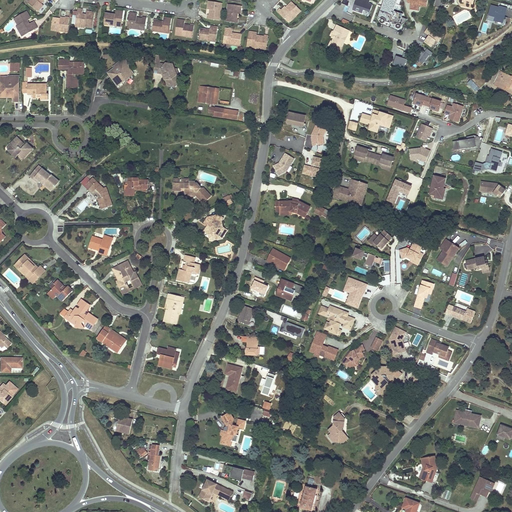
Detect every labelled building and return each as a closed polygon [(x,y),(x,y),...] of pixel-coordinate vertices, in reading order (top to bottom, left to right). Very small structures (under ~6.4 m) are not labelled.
[(30,0),(28,2),(38,11),(44,5),(42,3),(40,2),(41,0),(30,0)] [(370,0),(354,0),(352,9),(362,13),(363,10),(370,12),(372,5),(369,4),(370,0)] [(385,23),(386,22),(396,26),(396,27),(396,28),(397,29),(399,29),(400,29),(401,29),(401,28),(401,27),(401,25),(401,24),(400,24),(403,14),(394,11),(397,0),(384,0),(377,19),(380,20),(380,22),(380,23),(381,24),(382,24),(383,24),(384,24),(385,23)] [(427,0),(407,0),(407,3),(410,3),(409,10),(418,11),(419,6),(427,7),(427,0)] [(220,20),(222,3),(209,1),(208,9),(210,10),(212,10),(211,15),(210,15),(208,15),(208,19),(220,20)] [(301,11),(292,2),(288,6),(289,7),(288,8),(287,7),(286,6),(282,10),(280,9),(278,12),(288,22),(294,15),(295,17),(301,11)] [(238,14),(240,14),(241,6),(228,4),(226,21),(238,23),(238,19),(237,19),(235,19),(236,13),(238,14)] [(501,8),(491,6),(487,20),(494,22),(495,20),(501,22),(503,16),(504,17),(507,9),(501,7),(501,8)] [(85,26),(92,27),(95,13),(87,11),(86,15),(86,17),(82,17),(82,14),(83,10),(78,9),(75,24),(80,25),(79,27),(85,28),(85,26)] [(22,37),(38,28),(34,21),(29,24),(28,24),(26,21),(27,20),(31,19),(26,11),(14,18),(18,25),(16,26),(22,37)] [(121,27),(123,12),(116,11),(115,15),(115,17),(113,16),(112,15),(109,14),(110,13),(106,12),(104,21),(108,22),(110,25),(121,27)] [(142,19),(139,18),(138,20),(136,20),(137,18),(137,14),(129,13),(127,28),(138,29),(142,27),(145,27),(146,18),(143,17),(142,19)] [(68,31),(69,18),(65,17),(65,18),(60,17),(60,19),(60,20),(58,20),(58,19),(53,18),(51,30),(59,31),(60,30),(68,31)] [(172,19),(164,18),(163,22),(163,23),(161,23),(162,22),(158,21),(158,20),(154,20),(152,31),(169,33),(172,19)] [(186,27),(184,27),(184,25),(185,21),(177,20),(175,34),(186,36),(189,34),(193,34),(194,25),(190,25),(190,26),(187,25),(186,27)] [(211,26),(210,30),(210,32),(208,31),(208,30),(201,29),(199,39),(210,41),(213,39),(216,39),(218,27),(211,26)] [(349,31),(336,26),(333,32),(332,33),(331,35),(331,36),(332,37),(334,37),(333,39),(332,43),(330,42),(329,47),(339,51),(343,43),(341,42),(343,37),(346,38),(349,31)] [(429,36),(424,42),(430,47),(435,41),(438,43),(440,40),(431,33),(433,30),(429,26),(424,32),(429,36)] [(232,33),(233,29),(226,28),(224,40),(227,41),(229,44),(240,45),(242,35),(234,33),(234,35),(232,35),(232,33)] [(257,33),(249,32),(247,46),(260,48),(263,46),(267,47),(268,36),(264,35),(264,37),(261,36),(259,38),(256,38),(257,36),(257,33)] [(425,52),(422,50),(415,61),(418,63),(419,62),(423,64),(429,56),(430,57),(433,53),(427,49),(425,52)] [(398,67),(402,69),(405,62),(408,64),(412,55),(404,52),(401,58),(396,56),(394,59),(392,64),(398,66),(398,67)] [(124,58),(113,67),(114,68),(121,63),(124,64),(126,66),(129,68),(129,64),(124,58)] [(78,81),(76,78),(74,78),(74,74),(80,74),(84,70),(84,66),(80,66),(80,63),(73,63),(73,64),(70,64),(70,61),(60,60),(60,69),(64,69),(64,67),(69,67),(69,69),(69,72),(69,76),(68,76),(68,88),(78,88),(78,81)] [(114,68),(107,74),(116,85),(121,81),(123,81),(126,78),(127,76),(132,72),(129,68),(126,66),(124,64),(121,63),(114,68)] [(164,65),(154,64),(153,72),(161,73),(165,74),(167,78),(166,78),(169,86),(176,87),(173,85),(178,80),(176,75),(177,74),(175,69),(174,69),(172,64),(166,63),(164,65)] [(183,79),(178,68),(175,69),(177,74),(176,75),(178,80),(173,85),(176,87),(183,79)] [(126,80),(134,75),(132,72),(127,76),(126,78),(123,81),(121,81),(116,85),(118,87),(126,80)] [(507,75),(501,72),(494,86),(508,92),(510,89),(508,88),(507,90),(501,87),(507,75)] [(510,89),(508,92),(511,94),(511,76),(511,77),(507,75),(501,87),(507,90),(508,88),(510,89)] [(1,95),(3,95),(5,96),(6,94),(8,94),(8,98),(13,98),(13,102),(19,103),(19,77),(9,77),(9,78),(1,77),(1,83),(0,82),(0,89),(1,90),(1,95)] [(478,88),(471,80),(467,82),(475,91),(478,88)] [(41,100),(49,100),(49,95),(47,95),(47,89),(46,89),(46,84),(28,84),(28,83),(23,83),(23,94),(28,94),(28,95),(32,95),(41,95),(41,99),(41,100)] [(137,83),(125,86),(126,92),(138,90),(137,83)] [(212,88),(201,86),(198,102),(210,103),(212,88)] [(212,88),(210,103),(216,104),(219,89),(212,88)] [(426,105),(428,97),(416,93),(413,103),(421,105),(422,104),(426,105)] [(403,104),(405,99),(390,94),(387,103),(409,111),(411,107),(403,104)] [(437,111),(440,101),(428,97),(426,105),(429,106),(429,108),(437,111)] [(458,121),(462,106),(453,103),(452,107),(449,114),(448,118),(458,121)] [(223,109),(209,107),(209,112),(214,113),(213,116),(222,117),(223,109)] [(223,109),(222,117),(237,120),(238,112),(223,109)] [(363,117),(361,122),(371,125),(370,127),(377,129),(379,124),(380,125),(385,126),(387,120),(392,122),(394,116),(374,110),(373,114),(374,115),(373,117),(366,115),(365,115),(364,115),(363,116),(363,117)] [(303,130),(306,120),(294,116),(293,119),(289,118),(287,125),(303,130)] [(358,123),(350,121),(348,129),(356,131),(358,123)] [(435,129),(424,124),(418,137),(428,142),(430,137),(432,132),(433,133),(435,129)] [(311,135),(312,146),(323,144),(322,137),(325,129),(315,125),(311,135)] [(470,148),(470,151),(475,150),(480,151),(483,139),(474,136),(467,138),(467,140),(463,141),(453,142),(454,151),(470,148)] [(10,145),(11,146),(12,147),(8,151),(13,155),(15,152),(19,156),(23,160),(33,149),(27,143),(25,145),(24,147),(22,145),(23,143),(18,138),(10,145)] [(399,146),(398,150),(406,152),(409,145),(405,143),(403,147),(399,146)] [(365,160),(373,163),(376,154),(369,152),(368,149),(359,146),(357,155),(363,157),(365,160)] [(411,160),(417,159),(426,163),(431,151),(420,147),(420,148),(409,149),(411,160)] [(499,163),(502,152),(491,149),(489,156),(487,162),(486,163),(483,164),(486,170),(489,169),(496,171),(499,163)] [(279,164),(273,167),(278,176),(286,172),(285,169),(287,165),(290,167),(294,159),(285,154),(280,162),(281,163),(280,165),(279,164)] [(376,154),(373,163),(382,166),(386,164),(392,166),(395,157),(387,155),(384,156),(376,154)] [(305,166),(303,174),(317,177),(319,169),(313,168),(314,165),(322,167),(323,159),(314,157),(313,159),(311,167),(305,166)] [(50,176),(39,166),(31,177),(34,180),(36,178),(39,181),(44,184),(45,182),(53,189),(59,181),(51,175),(50,176)] [(446,178),(433,175),(428,195),(434,196),(441,197),(443,188),(446,178)] [(86,185),(90,180),(87,177),(81,183),(89,191),(91,189),(86,185)] [(93,178),(90,180),(86,185),(91,189),(89,191),(98,199),(102,210),(112,206),(106,187),(103,188),(93,178)] [(125,181),(125,190),(128,190),(127,193),(134,194),(134,190),(134,188),(137,189),(137,190),(142,190),(142,191),(142,192),(146,192),(146,189),(149,189),(149,181),(139,180),(139,178),(133,178),(133,182),(125,181)] [(412,186),(396,179),(387,201),(395,204),(400,192),(408,196),(412,186)] [(181,189),(185,189),(186,182),(188,182),(190,182),(190,180),(180,180),(180,184),(181,184),(181,189)] [(338,186),(335,196),(341,198),(342,196),(359,201),(360,197),(365,199),(367,192),(364,191),(366,184),(354,180),(351,188),(353,188),(352,191),(351,190),(350,190),(349,191),(343,190),(344,188),(338,186)] [(44,184),(52,190),(53,189),(45,182),(44,184)] [(190,182),(188,182),(186,182),(185,189),(185,196),(191,196),(191,195),(195,195),(203,204),(211,197),(204,189),(201,189),(201,188),(197,184),(195,184),(195,182),(190,182)] [(482,182),(480,191),(494,193),(498,196),(499,195),(502,196),(506,191),(499,185),(499,186),(497,185),(496,185),(496,184),(482,182)] [(443,200),(445,189),(443,188),(441,197),(434,196),(434,198),(443,200)] [(341,198),(335,196),(335,198),(342,200),(343,199),(350,201),(350,202),(363,205),(365,199),(360,197),(359,201),(342,196),(341,198)] [(73,209),(78,215),(92,203),(87,197),(73,209)] [(302,206),(303,204),(299,201),(298,203),(293,202),(281,202),(281,211),(291,211),(296,212),(305,217),(310,207),(307,205),(306,207),(302,206)] [(321,216),(325,209),(318,205),(315,212),(321,216)] [(216,238),(219,232),(224,235),(227,230),(222,228),(221,222),(223,218),(217,215),(207,218),(204,223),(207,225),(208,226),(208,227),(206,227),(203,232),(208,235),(209,238),(210,241),(216,240),(216,238)] [(373,242),(377,246),(382,250),(393,238),(384,230),(381,235),(373,242)] [(369,241),(376,247),(377,246),(373,242),(381,235),(377,232),(369,241)] [(89,246),(99,249),(99,251),(98,253),(107,256),(113,239),(108,237),(107,241),(103,240),(92,236),(89,246)] [(446,240),(440,249),(443,251),(449,242),(446,240)] [(400,250),(402,258),(407,256),(412,259),(412,257),(416,259),(417,258),(421,260),(424,254),(420,252),(423,246),(414,242),(410,250),(408,250),(407,247),(400,250)] [(458,249),(449,242),(443,251),(437,260),(447,267),(454,256),(453,255),(454,253),(455,254),(458,249)] [(356,248),(353,256),(361,259),(363,256),(367,258),(365,263),(372,266),(374,260),(377,261),(377,262),(380,263),(380,266),(385,266),(384,260),(383,260),(383,258),(379,257),(379,258),(376,257),(376,256),(369,253),(369,254),(364,252),(364,251),(356,248)] [(269,256),(271,257),(273,258),(271,261),(285,269),(291,259),(273,249),(269,256)] [(40,267),(38,268),(37,270),(28,261),(29,260),(25,255),(15,266),(24,275),(26,273),(35,281),(45,271),(40,267)] [(177,281),(189,283),(191,273),(198,275),(200,265),(194,264),(195,258),(186,255),(184,262),(189,263),(188,266),(186,266),(184,271),(180,270),(177,281)] [(271,257),(269,256),(266,261),(284,271),(285,269),(271,261),(273,258),(271,257)] [(465,261),(467,270),(477,268),(477,269),(481,268),(482,269),(486,268),(485,264),(487,263),(486,260),(485,261),(484,257),(465,261)] [(37,270),(38,268),(29,260),(28,261),(37,270)] [(123,275),(117,278),(118,281),(116,282),(119,287),(122,286),(123,287),(128,285),(126,282),(130,280),(133,287),(141,284),(136,272),(133,273),(132,274),(129,268),(130,267),(128,262),(118,266),(121,272),(122,272),(123,275)] [(487,263),(485,264),(486,268),(482,269),(481,268),(482,273),(490,271),(488,263),(487,263)] [(121,272),(118,266),(112,269),(115,275),(121,272)] [(449,285),(453,286),(457,274),(453,272),(449,285)] [(26,273),(24,275),(33,283),(35,281),(26,273)] [(349,288),(352,279),(350,278),(345,290),(351,292),(352,293),(353,289),(349,288)] [(368,285),(352,279),(349,288),(353,289),(352,293),(351,292),(347,303),(358,308),(361,299),(360,299),(362,294),(364,294),(368,285)] [(122,286),(119,287),(122,295),(142,286),(141,284),(133,287),(130,280),(126,282),(128,285),(123,287),(122,286)] [(294,285),(282,280),(277,295),(291,301),(295,291),(292,290),(294,285)] [(55,283),(56,285),(53,288),(49,292),(55,297),(57,296),(63,302),(72,292),(67,287),(66,289),(64,290),(62,287),(63,286),(58,281),(55,283)] [(429,294),(431,289),(433,290),(435,285),(423,281),(416,303),(422,305),(424,301),(426,293),(429,294)] [(168,310),(167,310),(163,322),(176,325),(179,314),(178,314),(181,297),(169,294),(166,304),(168,305),(170,305),(168,310)] [(213,314),(216,300),(205,297),(203,304),(201,304),(199,310),(213,314)] [(84,323),(85,323),(84,325),(91,329),(98,320),(89,313),(88,314),(87,315),(86,315),(84,314),(86,312),(90,306),(83,300),(79,306),(81,307),(79,310),(76,308),(73,312),(70,310),(65,318),(72,322),(73,320),(76,322),(75,325),(75,327),(82,328),(82,323),(83,322),(84,322),(84,323)] [(254,309),(243,305),(241,312),(242,312),(240,318),(239,317),(238,321),(249,325),(254,309)] [(322,306),(320,313),(327,316),(328,313),(330,314),(329,319),(328,320),(332,321),(331,323),(328,322),(325,329),(331,331),(330,332),(337,334),(339,330),(342,322),(345,324),(352,326),(355,319),(347,316),(344,315),(346,312),(331,306),(330,309),(322,306)] [(466,312),(453,307),(450,315),(459,319),(460,318),(462,319),(461,320),(471,324),(475,313),(467,310),(466,312)] [(305,309),(301,319),(307,321),(310,312),(305,309)] [(297,336),(302,337),(305,328),(287,322),(288,318),(284,317),(278,333),(296,339),(297,336)] [(106,326),(97,339),(102,342),(103,341),(111,347),(110,348),(118,353),(125,342),(110,332),(111,330),(106,326)] [(401,347),(399,341),(402,340),(405,333),(395,327),(389,339),(389,341),(392,342),(391,346),(393,353),(395,353),(396,354),(405,351),(403,346),(401,347)] [(125,342),(127,341),(111,330),(110,332),(125,342)] [(0,347),(1,348),(4,346),(6,348),(11,344),(3,337),(4,336),(0,331),(0,347)] [(325,339),(316,335),(309,351),(315,353),(315,351),(324,354),(323,356),(334,360),(338,350),(330,347),(329,348),(322,346),(325,339)] [(258,338),(242,337),(242,342),(247,342),(246,347),(248,347),(248,349),(246,349),(246,355),(257,356),(257,354),(258,347),(258,338)] [(381,345),(374,341),(371,347),(378,351),(381,345)] [(431,341),(426,354),(433,356),(434,353),(440,356),(446,358),(448,351),(449,348),(437,344),(437,343),(431,341)] [(361,351),(366,348),(364,343),(350,351),(348,354),(349,354),(350,353),(357,349),(358,352),(361,351)] [(175,368),(178,358),(174,357),(175,353),(175,350),(168,348),(167,351),(159,349),(157,355),(161,355),(162,356),(162,358),(160,358),(158,366),(171,369),(172,367),(175,368)] [(348,354),(342,363),(346,366),(347,364),(350,365),(350,368),(356,367),(355,363),(357,360),(360,358),(364,356),(361,351),(358,352),(357,349),(350,353),(349,354),(348,354)] [(446,358),(440,356),(439,358),(449,362),(452,353),(448,351),(446,358)] [(13,366),(13,367),(13,368),(22,368),(22,359),(1,358),(1,372),(10,372),(10,368),(11,366),(13,366)] [(238,387),(243,368),(229,365),(226,374),(230,375),(232,376),(232,378),(230,377),(228,385),(238,387)] [(394,375),(386,367),(383,370),(381,367),(373,374),(375,377),(372,380),(376,384),(379,384),(382,388),(378,391),(380,393),(383,394),(383,390),(388,386),(386,383),(386,376),(389,379),(394,375)] [(398,371),(392,367),(386,367),(394,375),(398,371)] [(393,381),(394,375),(389,379),(386,376),(386,383),(388,386),(390,384),(388,383),(391,380),(392,382),(393,381)] [(1,393),(1,392),(0,391),(0,399),(3,403),(7,399),(9,401),(12,397),(11,396),(17,389),(9,382),(6,386),(3,384),(0,387),(4,390),(1,393)] [(479,428),(482,416),(457,410),(455,419),(464,421),(463,425),(479,428)] [(223,437),(221,444),(226,445),(227,442),(229,441),(232,441),(233,439),(234,434),(236,435),(238,427),(244,429),(245,422),(238,419),(236,426),(232,425),(234,419),(229,412),(222,417),(227,426),(230,427),(228,432),(224,431),(223,437)] [(345,419),(339,413),(334,417),(333,425),(335,427),(334,431),(328,436),(333,442),(335,440),(340,440),(340,438),(344,439),(344,433),(342,431),(341,431),(341,429),(343,427),(344,427),(345,419)] [(119,417),(116,432),(129,435),(133,420),(128,419),(128,421),(125,420),(125,418),(119,417)] [(511,429),(502,425),(498,435),(505,437),(511,439),(511,438),(511,429)] [(149,467),(149,468),(149,470),(154,471),(154,469),(158,470),(160,456),(158,456),(159,446),(152,445),(152,446),(150,446),(150,449),(149,455),(151,455),(149,467)] [(138,452),(140,455),(142,457),(147,453),(144,448),(138,452)] [(424,470),(423,475),(421,479),(432,483),(435,473),(436,469),(435,457),(424,459),(425,467),(426,467),(425,471),(424,470)] [(253,480),(255,472),(244,469),(224,465),(222,472),(229,474),(229,476),(231,476),(230,478),(241,481),(242,478),(253,480)] [(495,484),(480,477),(471,498),(477,501),(480,494),(483,495),(486,490),(489,491),(491,492),(495,484)] [(208,501),(210,497),(212,492),(217,495),(221,487),(208,480),(199,497),(208,501)] [(301,507),(306,509),(312,510),(317,489),(306,487),(301,507)] [(221,496),(223,497),(225,499),(229,491),(225,488),(221,496)] [(249,500),(251,493),(245,491),(243,499),(249,500)] [(408,511),(406,511),(405,511),(416,511),(420,504),(407,499),(403,508),(407,509),(408,510),(408,511)]
